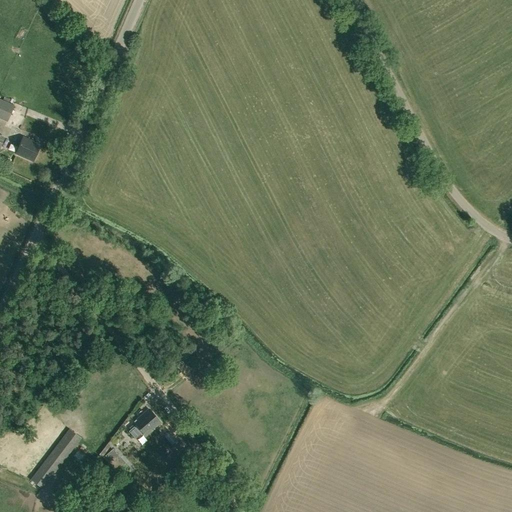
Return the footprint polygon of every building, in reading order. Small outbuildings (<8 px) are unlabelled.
[(0,117),(7,121),(14,106),(0,99),(0,117)] [(33,162),(41,145),(23,137),(15,154),(33,162)] [(146,436),(161,424),(150,411),(135,424),(136,425),(129,431),(135,438),(142,432),(146,436)] [(42,489),(81,438),(69,429),(31,480),(42,489)] [(102,457),(115,471),(125,463),(113,449),(113,448),(112,449),(102,457)]
